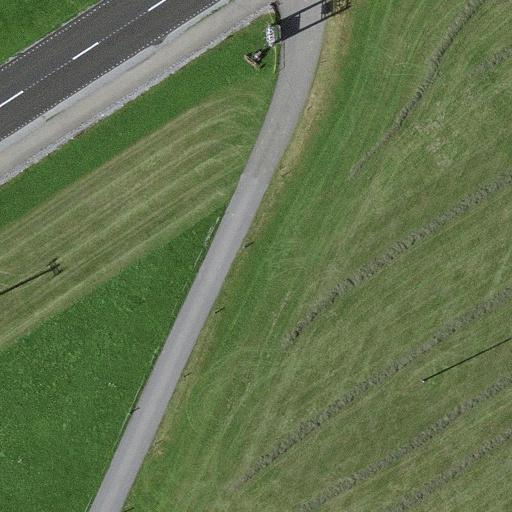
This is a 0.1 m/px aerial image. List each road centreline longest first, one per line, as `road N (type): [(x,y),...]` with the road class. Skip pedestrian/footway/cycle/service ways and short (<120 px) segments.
road 1 (track): [(303,0),(288,119),(114,511)]
road 2 (tertiary): [(0,109),(170,0)]
